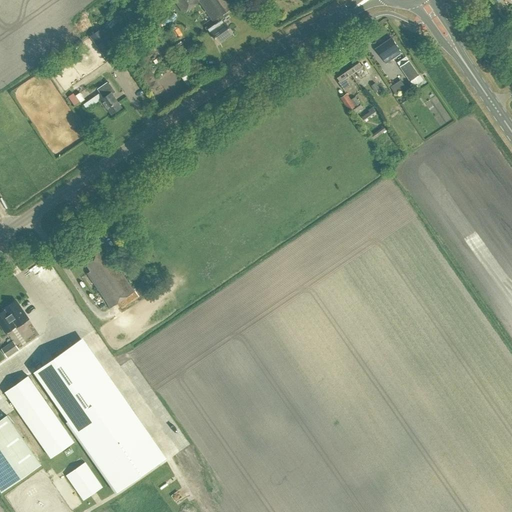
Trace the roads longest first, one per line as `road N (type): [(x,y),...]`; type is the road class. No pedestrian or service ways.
road 1 (tertiary): [(0,236),(234,74),(367,0)]
road 2 (primary): [(511,131),(421,0)]
